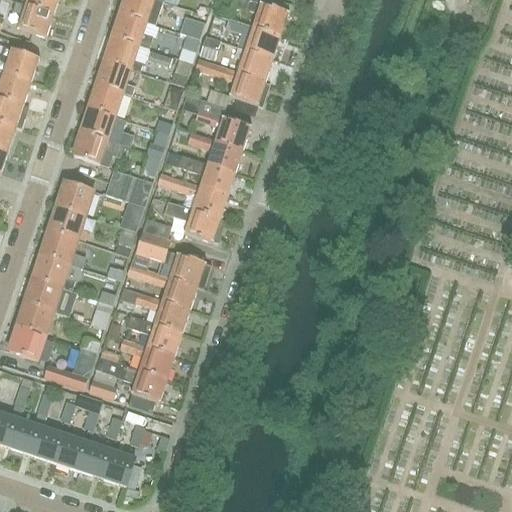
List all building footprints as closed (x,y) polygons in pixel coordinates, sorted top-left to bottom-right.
[(31,0),(29,8),(28,8),(57,17),(62,0),(31,0)] [(163,5),(148,0),(127,0),(122,17),(147,26),(155,28),(163,5)] [(229,22),(283,40),(291,16),(276,11),(278,3),(268,0),(236,0),(234,9),(258,17),(254,29),(230,21),(229,22)] [(28,8),(29,8),(15,4),(13,14),(25,17),(21,31),(49,41),(57,17),(28,8)] [(122,17),(114,41),(139,49),(149,52),(153,40),(144,37),(147,26),(122,17)] [(283,40),(229,22),(229,23),(213,17),(208,32),(215,34),(218,28),(226,30),(226,31),(251,40),(246,54),(275,64),(283,40)] [(187,39),(200,43),(205,26),(185,20),(180,36),(187,38),(187,39)] [(187,39),(179,62),(192,67),(200,43),(187,39)] [(215,63),(221,43),(207,39),(200,58),(215,63)] [(114,41),(106,64),(132,73),(132,72),(140,75),(143,65),(135,63),(139,49),(114,41)] [(6,75),(34,85),(42,62),(14,52),(3,49),(1,56),(0,56),(0,72),(7,74),(6,75)] [(146,63),(170,70),(173,61),(149,53),(146,63)] [(275,64),(246,54),(239,74),(199,61),(198,63),(268,86),(275,64)] [(192,67),(179,62),(171,85),(184,90),(192,67)] [(268,86),(198,63),(195,73),(235,85),(231,100),(260,109),(264,110),(268,95),(265,94),(268,86)] [(106,64),(98,88),(124,96),(132,99),(135,89),(127,87),(132,73),(106,64)] [(7,74),(0,72),(0,83),(3,85),(0,94),(0,99),(27,108),(34,85),(6,75),(7,74)] [(98,88),(91,110),(117,118),(124,96),(98,88)] [(177,113),(183,93),(170,89),(164,109),(177,113)] [(27,108),(0,99),(0,124),(19,132),(27,108)] [(191,137),(245,154),(253,130),(226,121),(226,120),(223,119),(226,110),(203,103),(196,123),(220,131),(216,143),(191,136),(191,137)] [(117,118),(91,110),(83,135),(123,148),(124,147),(129,149),(133,138),(124,135),(128,122),(116,118),(117,118)] [(172,126),(160,123),(157,133),(169,137),(172,126)] [(0,124),(0,150),(11,154),(19,132),(0,124)] [(123,148),(83,135),(75,158),(100,167),(104,155),(119,160),(123,148)] [(245,154),(191,137),(188,146),(213,153),(208,167),(208,168),(238,177),(245,154)] [(151,145),(147,155),(162,160),(165,149),(151,145)] [(0,176),(4,178),(11,154),(0,150),(0,176)] [(208,168),(208,167),(168,154),(165,165),(205,178),(201,189),(161,176),(161,177),(230,200),(238,177),(208,168)] [(153,186),(113,173),(109,186),(149,199),(153,186)] [(230,200),(161,177),(158,187),(197,199),(193,212),(168,204),(168,206),(191,213),(222,223),(230,200)] [(66,185),(57,210),(87,220),(95,194),(66,185)] [(149,199),(109,186),(106,197),(145,210),(149,199)] [(222,223),(191,213),(168,206),(165,217),(189,224),(185,236),(215,246),(222,223)] [(57,210),(50,234),(78,244),(87,220),(57,210)] [(142,235),(171,245),(172,243),(168,242),(172,229),(147,222),(142,235)] [(50,234),(42,258),(71,268),(71,267),(83,271),(86,261),(74,257),(78,244),(50,234)] [(131,267),(130,269),(200,292),(204,293),(205,292),(204,292),(209,278),(205,276),(208,268),(179,258),(168,255),(171,245),(142,235),(136,257),(165,267),(165,266),(175,269),(171,280),(131,267)] [(132,250),(120,246),(117,254),(129,258),(132,250)] [(42,258),(34,283),(63,292),(63,291),(72,294),(75,284),(66,281),(71,268),(42,258)] [(124,273),(111,269),(108,279),(121,283),(124,273)] [(200,292),(130,269),(127,278),(168,291),(164,303),(135,294),(134,296),(192,315),(200,292)] [(63,292),(34,283),(26,307),(55,317),(63,292)] [(101,293),(98,304),(112,309),(116,297),(101,293)] [(131,319),(130,320),(184,338),(192,315),(134,296),(131,306),(160,314),(156,327),(131,319)] [(112,309),(98,304),(91,328),(105,332),(112,309)] [(55,317),(26,307),(18,330),(47,340),(55,317)] [(123,342),(123,343),(177,361),(184,338),(130,320),(128,330),(152,337),(148,349),(123,342)] [(111,326),(107,337),(117,341),(121,329),(111,326)] [(47,340),(18,330),(10,354),(39,363),(47,340)] [(85,353),(97,356),(100,345),(87,341),(83,351),(85,352),(85,353)] [(177,361),(123,343),(120,353),(145,360),(141,373),(121,367),(120,369),(169,385),(177,361)] [(100,362),(119,368),(119,366),(119,365),(121,357),(103,352),(100,362)] [(447,357),(430,352),(403,435),(418,440),(434,392),(435,393),(447,357)] [(119,368),(100,362),(96,373),(116,379),(119,368)] [(88,380),(48,367),(43,382),(83,395),(88,380)] [(169,385),(120,369),(116,381),(136,387),(133,397),(162,406),(169,385)] [(468,383),(452,377),(443,404),(459,409),(468,383)] [(24,410),(33,383),(24,380),(14,407),(24,410)] [(89,396),(113,403),(117,389),(93,382),(89,396)] [(46,418),(53,399),(44,396),(38,415),(46,418)] [(69,426),(76,407),(67,404),(61,423),(69,426)] [(93,434),(99,415),(90,412),(84,431),(93,434)] [(0,446),(11,450),(21,422),(0,414),(0,446)] [(116,442),(122,423),(112,420),(106,439),(116,442)] [(43,430),(21,422),(11,450),(34,457),(43,430)] [(139,449),(145,431),(136,428),(130,446),(139,449)] [(66,437),(43,430),(34,457),(57,465),(66,437)] [(66,437),(57,465),(80,473),(90,445),(66,437)] [(113,453),(90,445),(80,473),(103,481),(113,453)] [(113,453),(103,481),(128,489),(137,461),(113,453)]
